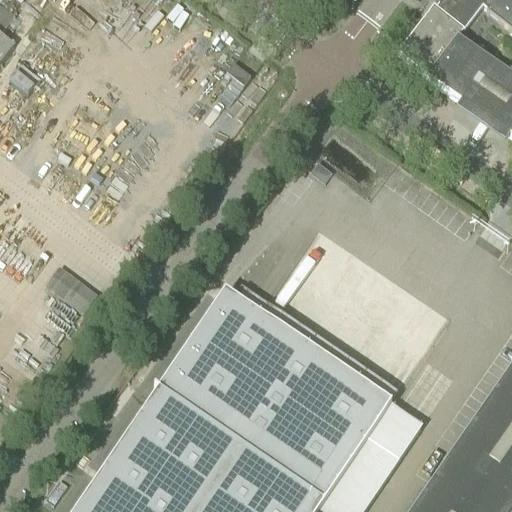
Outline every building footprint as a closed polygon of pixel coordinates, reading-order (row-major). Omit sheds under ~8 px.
[(457,41),(457,42),(481,10),(511,34),(511,0),(441,0),(440,1),(443,3),(435,13),(433,11),(397,58),(426,81),(457,41)] [(0,67),(13,51),(0,41),(0,39),(14,21),(0,10),(0,67)] [(457,41),(425,83),(461,108),(464,104),(511,136),(508,141),(511,143),(511,70),(509,69),(505,75),(457,42),(457,41)] [(232,70),(225,79),(242,93),(249,83),(232,70)] [(83,320),(98,301),(60,272),(45,292),(83,320)] [(325,511),(393,413),(224,299),(78,511),(325,511)] [(511,511),(511,370),(413,511),(511,511)] [(393,413),(325,511),(369,511),(423,434),(393,413)]
